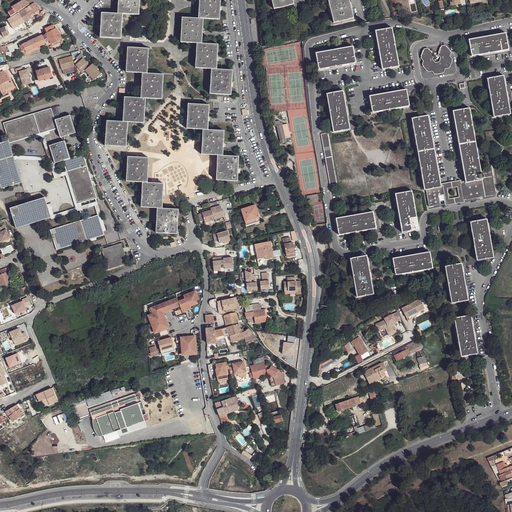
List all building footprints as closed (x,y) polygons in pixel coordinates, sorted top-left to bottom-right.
[(18,12),(28,4),(25,1),(24,0),(23,0),(12,8),(15,13),(18,12)] [(118,0),(118,13),(122,14),(139,14),(139,0),(118,0)] [(220,0),(199,0),(198,18),(203,18),(219,19),(220,0)] [(271,0),(274,9),(293,5),(292,1),(292,0),(271,0)] [(327,0),(328,0),(334,24),(353,19),(348,0),(327,0)] [(39,8),(33,2),(30,4),(35,11),(36,11),(39,8)] [(34,12),(35,11),(30,4),(25,8),(30,15),(34,12)] [(19,13),(23,20),(30,15),(25,8),(19,13)] [(121,38),(122,14),(118,13),(102,12),(100,37),(121,38)] [(13,29),(24,22),(23,20),(19,13),(7,20),(13,29)] [(202,43),(203,18),(198,18),(182,17),(181,42),(197,43),(202,43)] [(49,27),(48,27),(45,30),(47,33),(55,29),(53,25),(49,27)] [(5,27),(0,28),(0,30),(3,37),(8,35),(5,27)] [(47,33),(46,34),(50,43),(51,44),(61,39),(56,28),(55,29),(47,33)] [(391,28),(375,31),(382,70),(398,67),(391,28)] [(45,33),(41,35),(45,43),(46,45),(50,43),(46,34),(45,33)] [(504,33),(468,39),(471,56),(508,49),(504,33)] [(41,35),(33,39),(37,47),(45,43),(41,35)] [(19,46),(24,57),(32,54),(39,50),(37,47),(33,39),(19,46)] [(218,44),(202,43),(197,43),(195,67),(212,68),(217,69),(218,44)] [(438,53),(442,57),(449,56),(450,51),(446,46),(440,47),(438,53)] [(137,72),(147,73),(149,48),(127,47),(126,72),(137,72)] [(353,47),(315,53),(319,70),(356,63),(353,47)] [(421,57),(424,61),(431,60),(433,54),(429,49),(427,49),(422,50),(421,57)] [(89,67),(82,59),(83,58),(79,54),(75,59),(78,62),(74,66),(81,73),(83,71),(92,81),(100,75),(91,65),(89,67)] [(442,57),(440,63),(444,68),(450,67),(452,60),(449,56),(442,57)] [(73,67),(71,57),(58,60),(61,70),(62,70),(72,67),(73,67)] [(431,60),(424,61),(422,66),(427,71),(432,70),(434,64),(431,60)] [(440,63),(434,64),(432,70),(436,74),(442,73),(444,68),(440,63)] [(21,68),(14,70),(16,73),(19,72),(22,85),(30,83),(27,70),(22,71),(21,68)] [(43,80),(52,78),(49,68),(36,71),(37,77),(38,80),(43,79),(43,80)] [(232,70),(217,69),(212,68),(210,93),(231,94),(232,70)] [(0,90),(2,89),(3,90),(4,90),(12,86),(10,82),(8,83),(7,81),(9,80),(5,74),(4,74),(3,71),(0,72),(0,90)] [(146,98),(162,99),(163,74),(147,73),(137,72),(136,97),(146,98)] [(503,76),(487,78),(494,117),(510,114),(503,76)] [(389,92),(369,96),(372,113),(409,106),(406,90),(389,92)] [(343,91),(326,94),(333,132),(350,129),(348,120),(345,99),(343,91)] [(145,106),(146,98),(136,97),(124,97),(123,121),(128,122),(144,122),(145,106)] [(203,129),(208,129),(209,105),(188,103),(187,128),(203,129)] [(56,121),(61,119),(58,107),(52,109),(56,121)] [(481,179),(479,169),(469,108),(452,111),(464,180),(465,182),(481,179)] [(71,117),(61,119),(56,121),(52,109),(3,123),(8,140),(0,142),(0,184),(1,188),(20,182),(10,143),(58,129),(61,138),(63,138),(76,134),(71,117)] [(440,186),(440,185),(428,115),(411,118),(423,189),(425,189),(440,186)] [(126,146),(128,122),(123,121),(107,120),(105,145),(126,146)] [(277,126),(278,133),(281,144),(287,143),(286,142),(283,126),(283,125),(280,125),(277,126)] [(283,126),(286,142),(291,141),(287,125),(283,126)] [(224,130),(208,129),(203,129),(202,154),(217,155),(223,155),(224,130)] [(328,133),(321,135),(329,185),(336,184),(328,133)] [(64,142),(48,146),(53,164),(62,162),(74,205),(96,199),(82,156),(69,159),(64,142)] [(239,156),(223,155),(217,155),(216,180),(237,181),(239,156)] [(126,181),(142,182),(147,182),(148,157),(128,156),(126,181)] [(491,167),(479,169),(481,179),(465,182),(464,180),(460,181),(463,200),(496,194),(491,167)] [(445,203),(445,205),(463,201),(463,200),(460,181),(442,185),(445,203)] [(141,207),(157,207),(162,208),(163,183),(147,182),(142,182),(141,207)] [(445,203),(442,185),(440,185),(440,186),(425,189),(428,206),(445,203)] [(399,219),(401,232),(418,230),(411,190),(394,193),(396,202),(399,219)] [(52,219),(46,200),(10,209),(17,229),(52,219)] [(256,205),(241,209),(246,223),(260,218),(256,205)] [(222,206),(212,209),(215,220),(224,217),(222,206)] [(162,208),(157,207),(156,232),(177,233),(178,209),(162,208)] [(212,209),(207,210),(208,213),(203,214),(199,215),(202,224),(206,223),(215,220),(212,209)] [(344,216),(335,218),(338,235),(375,228),(372,212),(364,213),(344,216)] [(104,236),(99,215),(51,230),(56,250),(104,236)] [(260,218),(246,223),(247,226),(261,221),(260,218)] [(476,261),(493,258),(486,219),(469,222),(476,261)] [(0,241),(1,244),(10,241),(7,232),(5,232),(3,228),(0,229),(0,241)] [(223,242),(224,244),(230,242),(227,233),(213,237),(215,244),(219,243),(223,242)] [(290,237),(283,238),(286,254),(295,252),(293,242),(291,243),(290,237)] [(265,257),(273,255),(270,242),(254,245),(257,259),(265,257)] [(127,265),(122,245),(101,251),(107,271),(127,265)] [(395,275),(432,268),(429,252),(392,258),(395,275)] [(356,297),(373,294),(366,255),(349,258),(356,297)] [(226,260),(226,258),(211,260),(213,273),(220,272),(220,270),(223,270),(223,271),(233,270),(232,260),(229,260),(226,260)] [(450,304),(467,301),(461,264),(444,266),(450,304)] [(68,273),(71,282),(94,274),(90,265),(68,273)] [(249,273),(244,272),(246,291),(256,290),(255,283),(250,284),(250,280),(254,280),(253,275),(252,275),(251,273),(249,273)] [(12,283),(8,273),(2,276),(0,276),(0,282),(2,287),(12,283)] [(267,274),(261,274),(262,282),(259,282),(260,290),(269,290),(268,282),(267,274)] [(288,282),(285,282),(285,291),(297,291),(297,293),(297,294),(302,294),(301,281),(297,282),(297,277),(288,278),(288,282)] [(177,298),(148,308),(151,314),(149,315),(152,323),(151,324),(154,333),(167,328),(166,327),(169,325),(165,315),(164,316),(162,312),(173,308),(174,311),(182,309),(183,309),(184,311),(191,308),(190,306),(196,303),(195,301),(198,300),(196,295),(195,291),(183,295),(184,299),(178,301),(177,298)] [(23,302),(12,306),(15,314),(26,310),(25,307),(30,305),(27,298),(22,300),(23,302)] [(223,311),(234,308),(234,307),(232,301),(232,299),(226,300),(222,301),(217,302),(216,300),(211,301),(209,302),(209,304),(210,306),(219,313),(224,312),(223,311)] [(419,299),(401,309),(406,318),(408,317),(414,314),(424,309),(419,299)] [(261,310),(252,311),(253,317),(254,322),(254,323),(265,321),(263,310),(261,310)] [(223,316),(225,328),(237,324),(234,313),(228,314),(223,316)] [(385,320),(375,325),(379,332),(385,329),(388,333),(395,330),(393,324),(396,322),(392,314),(384,319),(385,320)] [(213,324),(212,315),(204,315),(205,323),(206,324),(207,325),(213,324)] [(460,357),(477,354),(470,315),(453,318),(460,357)] [(237,324),(225,328),(228,335),(230,342),(239,339),(249,336),(251,333),(247,329),(243,331),(241,328),(239,329),(237,324)] [(205,328),(206,344),(215,343),(215,342),(215,340),(214,331),(214,328),(205,328)] [(20,329),(10,333),(14,342),(16,345),(28,340),(25,333),(22,334),(20,329)] [(221,329),(214,331),(215,340),(224,338),(224,336),(221,329)] [(385,329),(379,332),(382,339),(397,332),(395,330),(388,333),(385,329)] [(183,336),(180,337),(180,343),(181,343),(182,354),(189,353),(189,352),(196,351),(194,334),(190,335),(190,333),(186,334),(186,335),(183,335),(183,336)] [(351,340),(355,347),(362,342),(358,336),(351,340)] [(171,337),(158,341),(159,345),(150,348),(152,357),(175,350),(171,337)] [(400,359),(422,347),(418,339),(392,353),(396,361),(400,359)] [(362,342),(355,347),(360,355),(367,351),(362,342)] [(34,345),(21,351),(33,382),(46,377),(34,345)] [(332,355),(332,356),(334,359),(347,351),(344,347),(332,355)] [(19,353),(4,359),(16,389),(31,383),(19,353)] [(320,362),(319,370),(335,361),(334,359),(332,356),(320,362)] [(417,358),(419,365),(426,363),(424,356),(417,358)] [(249,366),(253,377),(256,376),(257,378),(268,376),(273,378),(276,386),(284,383),(284,374),(269,365),(265,366),(263,357),(252,360),(253,365),(249,366)] [(225,370),(229,369),(228,368),(227,362),(215,365),(215,369),(214,369),(217,383),(227,381),(225,370)] [(229,369),(230,377),(234,376),(238,375),(238,377),(245,375),(242,362),(231,364),(232,368),(228,368),(229,369)] [(363,372),(369,383),(381,377),(382,379),(382,380),(387,378),(383,369),(385,368),(382,362),(363,372)] [(462,378),(460,369),(454,371),(456,380),(459,379),(462,378)] [(381,377),(369,383),(370,385),(382,379),(381,377)] [(52,388),(36,395),(38,401),(42,400),(43,403),(47,401),(48,403),(49,405),(58,401),(52,388)] [(110,389),(85,398),(88,406),(113,398),(110,389)] [(135,393),(89,409),(91,415),(137,399),(135,393)] [(353,398),(355,404),(362,402),(361,400),(363,399),(361,395),(353,398)] [(214,403),(222,424),(234,420),(231,412),(237,409),(232,397),(214,403)] [(354,406),(352,398),(334,405),(337,412),(354,406)] [(142,401),(92,418),(92,422),(93,425),(94,427),(95,430),(96,433),(98,435),(102,434),(103,435),(145,420),(143,414),(147,413),(142,401)] [(16,405),(15,405),(5,411),(12,421),(23,414),(17,406),(16,405)] [(264,412),(257,415),(262,425),(268,423),(264,412)] [(272,420),(274,426),(284,423),(282,417),(272,420)] [(360,427),(362,432),(373,428),(371,423),(360,427)] [(341,433),(343,439),(349,437),(347,431),(341,433)] [(511,449),(508,450),(508,451),(493,456),(492,459),(496,460),(501,458),(501,456),(506,455),(511,457),(511,458),(511,449)] [(244,451),(242,454),(250,459),(252,456),(244,451)] [(503,462),(496,465),(500,475),(498,475),(500,480),(511,475),(511,465),(508,467),(505,468),(504,465),(503,462)]
